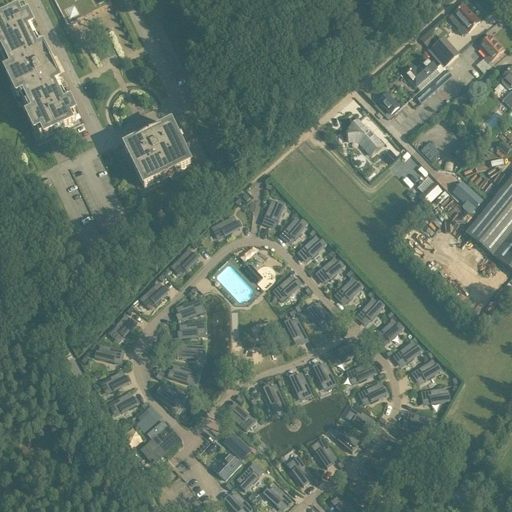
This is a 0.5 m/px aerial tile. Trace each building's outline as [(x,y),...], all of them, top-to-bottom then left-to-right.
[(55,0),(68,26),(111,5),(108,0),(55,0)] [(480,23),(463,6),(449,19),(458,29),(458,32),(462,36),(466,36),(480,23)] [(6,72),(11,84),(51,64),(48,58),(49,58),(43,47),(41,48),(31,28),(34,26),(28,15),(26,16),(24,11),(20,13),(18,11),(0,19),(0,53),(8,71),(6,72)] [(429,34),(420,41),(427,49),(435,41),(429,34)] [(505,51),(491,36),(477,48),(491,64),(505,51)] [(458,56),(443,40),(429,53),(444,69),(458,56)] [(414,69),(404,77),(415,89),(419,85),(436,70),(428,61),(416,72),(414,69)] [(54,71),(51,64),(11,84),(17,96),(19,95),(29,115),(27,116),(35,133),(37,132),(40,137),(44,135),(45,137),(73,124),(72,121),(76,120),(73,115),(75,114),(70,102),(68,103),(58,83),(60,82),(55,70),(54,71)] [(495,93),(503,101),(502,102),(511,111),(511,109),(511,68),(500,80),(501,81),(500,81),(500,83),(501,84),(495,93)] [(440,75),(433,81),(433,82),(439,89),(452,78),(444,72),(440,75)] [(439,89),(433,82),(411,101),(418,109),(439,89)] [(397,108),(387,97),(380,102),(390,114),(397,108)] [(363,127),(357,121),(347,130),(349,132),(346,134),(352,140),(354,138),(363,148),(379,134),(368,122),(363,127)] [(176,135),(171,125),(124,148),(129,158),(132,156),(134,162),(132,163),(144,187),(154,182),(153,180),(159,177),(160,179),(174,172),(173,170),(178,167),(179,170),(190,164),(178,140),(176,141),(173,136),(176,135)] [(209,161),(197,135),(185,141),(198,167),(209,161)] [(450,152),(461,164),(473,152),(462,140),(450,152)] [(503,142),(498,148),(507,155),(511,149),(503,142)] [(440,156),(429,144),(420,152),(431,164),(440,156)] [(396,159),(390,153),(384,158),(390,165),(396,159)] [(53,185),(50,179),(41,184),(44,189),(53,185)] [(511,180),(466,237),(486,253),(511,274),(511,180)] [(470,217),(480,206),(483,202),(462,182),(451,194),(464,205),(461,208),(470,217)] [(433,185),(418,200),(426,208),(441,193),(433,185)] [(269,207),(262,226),(268,228),(270,223),(277,226),(285,205),(279,203),(276,210),(269,207)] [(229,220),(211,230),(214,236),(219,233),(222,239),(242,228),(239,223),(232,226),(229,220)] [(293,223),(280,238),(285,242),(289,238),(294,242),(308,226),(303,221),(298,227),(293,223)] [(312,242),(297,255),(302,261),(306,257),(311,261),(327,247),(322,242),(317,247),(312,242)] [(189,251),(171,269),(176,273),(181,268),(186,273),(200,259),(195,254),(194,256),(189,251)] [(330,264),(315,277),(320,282),(324,279),(329,283),(345,269),(340,264),(335,269),(330,264)] [(251,267),(245,272),(257,285),(263,279),(251,267)] [(288,280),(272,293),(277,298),(281,295),(285,300),(302,286),(298,281),(292,286),(288,280)] [(349,284),(335,298),(340,303),(345,298),(349,302),(364,288),(359,283),(353,289),(349,284)] [(154,288),(140,302),(144,307),(149,303),(153,308),(169,293),(165,288),(159,293),(154,288)] [(181,315),(175,317),(178,324),(197,317),(194,311),(201,308),(199,302),(179,309),(181,315)] [(370,305),(356,319),(361,324),(366,319),(371,323),(385,308),(380,304),(374,309),(370,305)] [(312,307),(307,311),(319,327),(325,323),(329,329),(334,325),(321,308),(316,312),(312,307)] [(123,321),(109,336),(114,341),(119,335),(124,340),(137,325),(132,320),(127,326),(123,321)] [(290,321),(284,324),(293,342),(299,339),(303,346),(308,343),(299,323),(293,326),(290,321)] [(183,334),(177,334),(178,341),(198,339),(197,332),(205,331),(204,325),(182,327),(183,334)] [(389,325),(375,339),(379,344),(384,340),(388,345),(404,330),(400,325),(394,330),(389,325)] [(348,346),(330,355),(333,362),(340,358),(343,364),(361,355),(358,349),(351,352),(348,346)] [(177,353),(177,360),(197,361),(197,354),(205,355),(205,348),(183,347),(183,354),(177,353)] [(409,347),(393,359),(397,364),(402,361),(406,366),(423,353),(419,348),(413,352),(409,347)] [(96,353),(94,360),(114,365),(115,359),(123,361),(125,354),(105,349),(103,355),(96,353)] [(428,365),(411,376),(415,382),(421,377),(425,383),(442,373),(438,367),(432,371),(428,365)] [(318,366),(312,369),(321,387),(327,384),(331,391),(336,388),(327,368),(321,371),(318,366)] [(366,366),(346,375),(348,381),(355,378),(358,384),(376,376),(374,370),(368,372),(366,366)] [(170,373),(168,379),(187,385),(189,378),(196,381),(198,374),(177,368),(175,374),(170,373)] [(118,375),(100,385),(103,391),(110,387),(113,394),(131,384),(128,378),(121,381),(118,375)] [(295,376),(288,379),(297,397),(303,394),(306,401),(312,398),(303,378),(297,381),(295,376)] [(159,389),(156,395),(173,406),(177,400),(183,404),(186,398),(168,387),(164,392),(159,389)] [(376,387),(358,395),(361,401),(366,399),(369,405),(388,396),(386,390),(379,393),(376,387)] [(269,388),(262,390),(271,409),(277,406),(280,413),(286,410),(277,390),(271,393),(269,388)] [(442,391),(422,394),(423,401),(430,400),(432,407),(451,403),(450,396),(443,398),(442,391)] [(126,396),(108,406),(112,412),(118,409),(122,415),(139,405),(136,399),(130,403),(126,396)] [(235,405),(230,411),(235,414),(230,419),(247,433),(251,428),(245,424),(250,418),(235,405)] [(353,408),(349,414),(355,418),(351,424),(368,435),(372,429),(367,426),(370,420),(353,408)] [(150,409),(137,420),(148,432),(157,424),(154,421),(158,418),(150,409)] [(406,414),(405,421),(412,423),(410,430),(430,434),(431,428),(425,426),(426,419),(406,414)] [(152,442),(139,452),(153,468),(181,444),(168,429),(163,423),(147,436),(152,442)] [(339,427),(335,432),(341,437),(336,442),(352,455),(356,450),(352,446),(356,441),(339,427)] [(232,435),(223,444),(241,462),(250,453),(232,435)] [(321,451),(315,455),(327,471),(333,467),(329,462),(335,458),(322,441),(317,445),(321,451)] [(402,446),(388,463),(393,467),(389,471),(394,476),(407,461),(403,457),(408,451),(402,446)] [(228,454),(213,471),(226,483),(241,467),(228,454)] [(297,469),(291,473),(303,489),(309,485),(305,480),(310,476),(297,459),(292,463),(297,469)] [(245,483),(239,489),(244,494),(259,479),(253,474),(259,469),(254,464),(240,478),(245,483)] [(375,476),(360,492),(365,496),(361,500),(366,505),(380,491),(375,486),(380,481),(375,476)] [(267,491),(263,496),(277,509),(282,504),(287,510),(292,505),(276,490),(272,495),(267,491)] [(342,505),(336,509),(338,511),(353,511),(355,510),(343,494),(337,499),(342,505)] [(229,496),(224,501),(233,511),(241,511),(243,511),(252,511),(238,496),(233,500),(229,496)]
